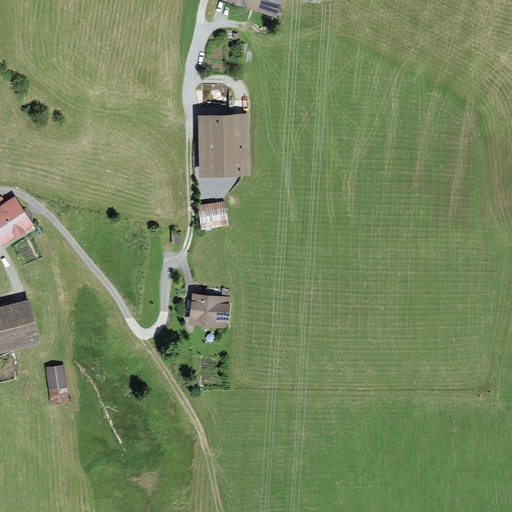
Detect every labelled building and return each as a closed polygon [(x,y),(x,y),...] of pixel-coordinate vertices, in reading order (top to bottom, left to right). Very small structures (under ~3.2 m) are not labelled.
[(252,0),(251,5),(261,8),(258,17),(272,23),(280,0),(252,0)] [(206,170),(244,169),(243,158),(249,158),(248,148),(243,148),(242,117),(204,119),(206,170)] [(0,234),(5,242),(34,222),(30,217),(29,218),(14,196),(5,202),(1,196),(0,196),(0,234)] [(217,205),(202,207),(204,227),(227,224),(224,201),(217,202),(217,205)] [(228,302),(224,301),(225,290),(207,288),(206,295),(199,294),(199,296),(195,296),(192,320),(225,324),(228,302)] [(0,345),(37,336),(28,303),(19,305),(0,310),(0,345)] [(48,368),(53,400),(68,398),(63,366),(48,368)]
